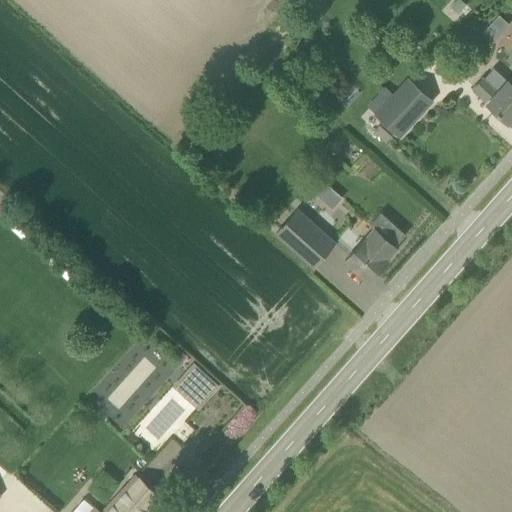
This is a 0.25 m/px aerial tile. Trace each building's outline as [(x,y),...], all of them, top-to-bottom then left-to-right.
[(493,42),(507,21),(495,13),(481,33),(493,42)] [(487,104),(508,122),(511,117),(511,84),(495,68),(474,91),(488,103),(487,104)] [(392,93),(374,113),(400,136),(432,100),(407,77),(392,93)] [(320,198),(330,187),(320,178),(310,190),(320,198)] [(334,243),(297,210),(276,234),(313,267),(334,243)] [(405,234),(385,216),(382,213),(370,226),(374,229),(346,261),(369,281),(387,261),(386,260),(397,248),(395,246),(405,234)] [(192,382),(181,394),(199,410),(220,386),(194,362),(183,374),(192,382)] [(103,511),(97,506),(92,511),(146,511),(160,497),(138,477),(105,511),(103,511)]
